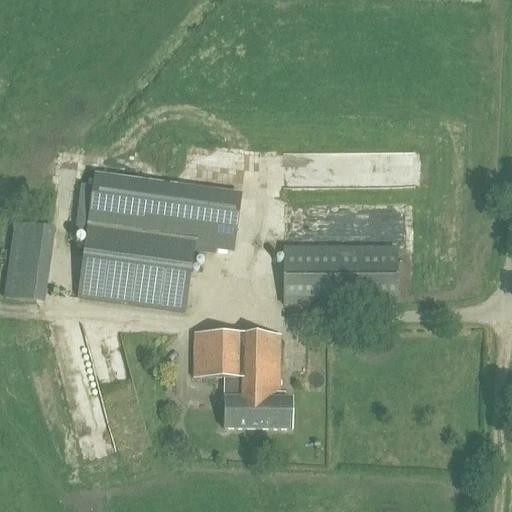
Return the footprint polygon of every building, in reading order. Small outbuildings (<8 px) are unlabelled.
[(249,127),(230,126),(230,139),(249,140),(249,127)] [(95,180),(78,300),(185,314),(193,252),(214,255),(215,248),(233,250),(240,200),(95,180)] [(5,300),(36,304),(46,230),(16,226),(5,300)] [(285,307),(397,307),(397,250),(284,250),(285,307)] [(279,395),(280,337),(195,336),(194,380),(225,380),(224,431),(291,432),(292,401),(285,401),(285,395),(279,395)]
